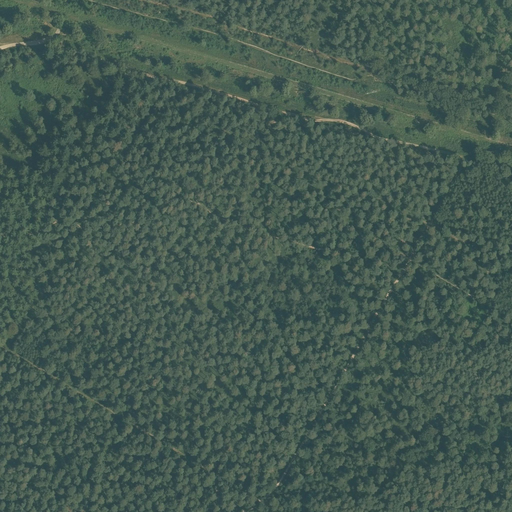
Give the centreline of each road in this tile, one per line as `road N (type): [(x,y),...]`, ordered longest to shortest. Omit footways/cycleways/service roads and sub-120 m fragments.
road 1 (track): [(467,156),(305,118),(49,39)]
road 2 (track): [(511,320),(155,100)]
road 3 (track): [(263,504),(467,156)]
road 4 (track): [(0,345),(263,504)]
road 5 (track): [(155,100),(7,349)]
